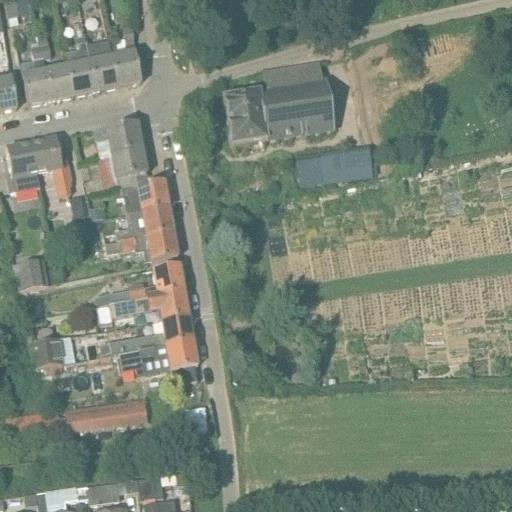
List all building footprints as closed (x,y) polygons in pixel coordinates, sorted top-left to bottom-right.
[(123,46),(132,45),(130,30),(121,31),(123,46)] [(72,102),(94,97),(87,66),(85,54),(84,50),(82,42),(73,44),(76,53),(62,56),(65,70),(72,102)] [(116,92),(109,61),(105,45),(84,50),(85,54),(87,66),(94,97),(116,92)] [(38,51),(41,66),(49,64),(46,49),(38,51)] [(26,111),(49,107),(43,75),(41,66),(38,51),(29,53),(34,77),(20,80),(26,111)] [(109,61),(116,92),(139,87),(133,58),(133,56),(124,58),(109,61)] [(228,152),(266,145),(266,149),(275,147),(275,145),(282,145),(282,146),(300,143),(299,142),(304,141),(305,142),(315,141),(315,139),(331,137),(319,63),(268,76),(271,96),(220,104),(228,152)] [(49,107),(72,102),(65,70),(43,75),(49,107)] [(0,116),(15,114),(9,82),(0,83),(0,116)] [(108,161),(139,155),(135,129),(93,137),(95,147),(106,145),(108,161)] [(29,149),(35,180),(44,178),(45,180),(51,178),(56,203),(69,200),(67,193),(70,192),(69,187),(70,186),(67,169),(65,169),(62,153),(56,154),(54,144),(29,149)] [(38,194),(35,180),(29,149),(4,154),(9,180),(3,181),(6,198),(13,196),(13,199),(38,194)] [(133,192),(146,190),(139,155),(108,161),(115,197),(133,194),(133,192)] [(298,164),(300,189),(374,182),(372,157),(298,164)] [(138,218),(166,213),(161,187),(146,190),(133,192),(133,194),(138,218)] [(72,224),(83,222),(79,202),(68,204),(72,224)] [(102,250),(171,238),(166,213),(138,218),(140,232),(100,239),(102,250)] [(147,269),(173,264),(176,263),(171,238),(102,250),(104,260),(120,258),(134,255),(134,259),(145,257),(147,269)] [(17,298),(46,291),(40,265),(11,272),(17,298)] [(177,271),(149,276),(153,302),(181,296),(177,271)] [(110,310),(143,304),(140,293),(108,299),(110,310)] [(158,326),(186,321),(181,296),(153,302),(143,304),(110,310),(107,310),(109,325),(146,318),(146,319),(157,317),(158,326)] [(114,360),(191,346),(186,321),(158,326),(161,339),(108,349),(110,361),(114,360)] [(31,376),(63,370),(58,345),(26,351),(31,376)] [(191,346),(114,360),(117,378),(133,375),(134,381),(139,380),(140,382),(164,378),(167,393),(194,388),(191,372),(195,372),(191,346)] [(110,361),(108,349),(99,350),(101,363),(110,361)] [(0,409),(8,408),(4,383),(0,383),(0,409)] [(7,448),(145,428),(141,397),(62,408),(63,414),(4,423),(0,423),(0,448),(7,447),(7,448)] [(189,500),(187,490),(186,478),(174,480),(175,492),(181,491),(182,501),(189,500)] [(125,499),(137,497),(136,485),(124,487),(125,499)] [(85,492),(87,504),(88,511),(118,506),(115,488),(85,492)] [(87,504),(85,492),(73,494),(75,505),(87,504)] [(38,511),(63,511),(63,496),(38,497),(38,511)] [(24,511),(25,511),(36,510),(35,499),(23,500),(24,511)]
